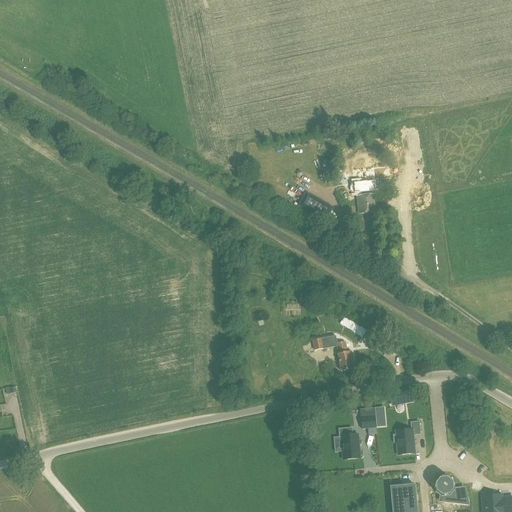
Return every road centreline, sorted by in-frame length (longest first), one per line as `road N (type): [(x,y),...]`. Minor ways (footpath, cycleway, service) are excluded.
road 1 (unclassified): [(0,464),(436,375),(464,377),(511,404)]
road 2 (track): [(436,375),(446,464),(420,466),(423,511)]
